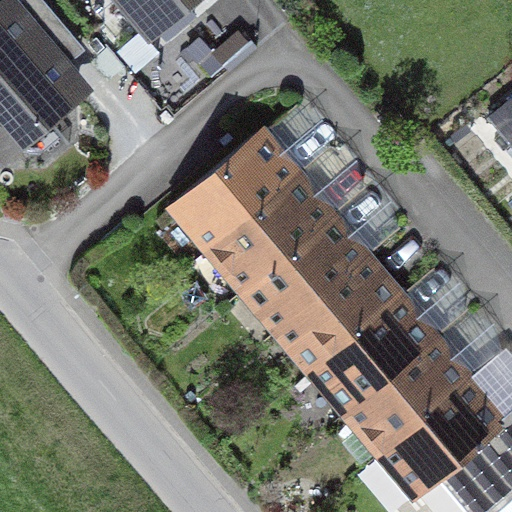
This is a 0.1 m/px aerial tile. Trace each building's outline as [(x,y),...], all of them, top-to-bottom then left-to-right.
[(131,0),(143,14),(160,0),(181,0),(183,1),(183,0),(131,0)] [(0,10),(0,138),(8,148),(76,90),(5,7),(0,10)] [(305,96),(258,135),(275,156),(293,176),(340,137),(305,96)] [(511,114),(503,104),(488,117),(511,146),(511,114)] [(211,245),(293,176),(275,156),(258,135),(176,204),(211,245)] [(340,137),(293,176),(309,196),(327,217),(374,178),(340,137)] [(293,176),(211,245),(245,286),(327,217),(309,196),(293,176)] [(374,178),(327,217),(343,236),(361,257),(408,218),(374,178)] [(327,217),(245,286),(280,326),(361,257),(343,236),(327,217)] [(314,367),(396,299),(377,276),(361,257),(280,326),(314,367)] [(444,258),(396,299),(409,313),(430,339),(478,299),(444,258)] [(349,408),(430,339),(409,313),(396,299),(314,367),(349,408)] [(511,338),(478,299),(430,339),(448,359),(465,380),(511,340),(511,338)] [(430,339),(349,408),(383,449),(465,380),(448,359),(430,339)] [(465,380),(383,449),(418,490),(448,465),(482,504),(511,478),(511,407),(499,419),(479,396),(465,380)]
